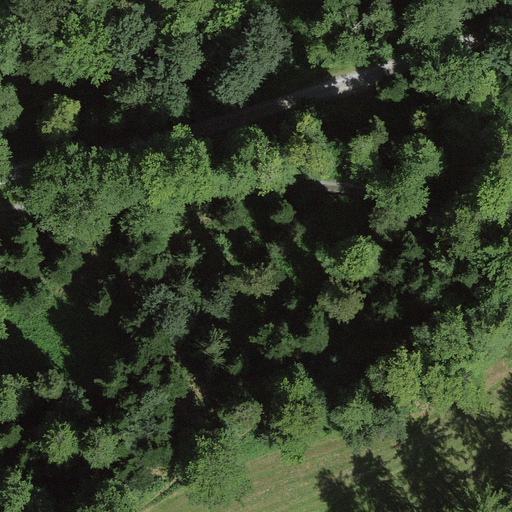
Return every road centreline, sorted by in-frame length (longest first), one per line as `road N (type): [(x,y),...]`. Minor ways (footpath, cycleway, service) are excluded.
road 1 (track): [(0,180),(511,23)]
road 2 (track): [(0,218),(253,187),(362,189),(511,216)]
